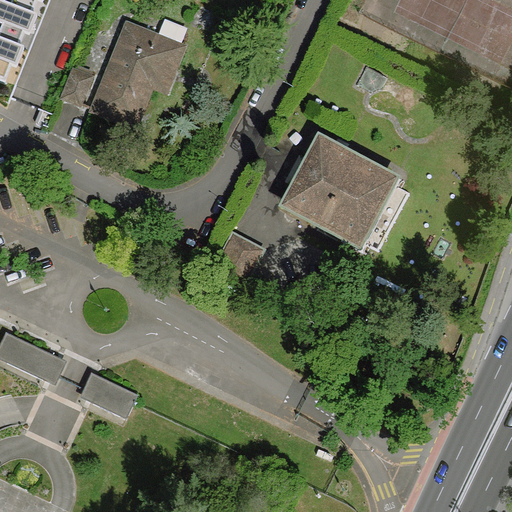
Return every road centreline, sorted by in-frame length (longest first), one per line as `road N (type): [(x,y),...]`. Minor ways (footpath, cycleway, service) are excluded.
road 1 (residential): [(0,128),(200,238),(317,0)]
road 2 (primary): [(511,347),(432,511)]
